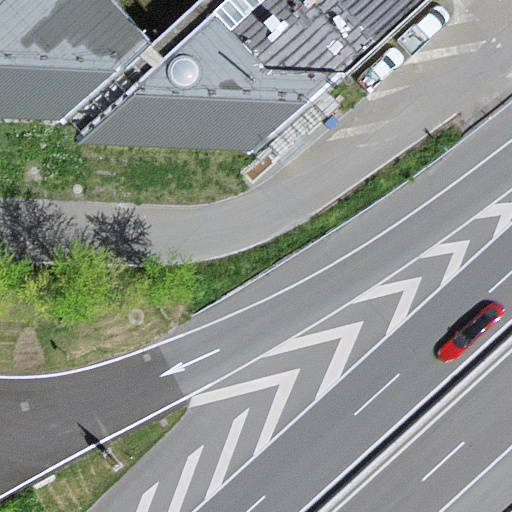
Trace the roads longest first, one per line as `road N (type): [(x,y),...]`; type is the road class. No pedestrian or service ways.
road 1 (motorway): [(511,167),(366,267),(173,370)]
road 2 (motorway): [(511,270),(244,511)]
road 3 (motorway): [(388,511),(511,399)]
